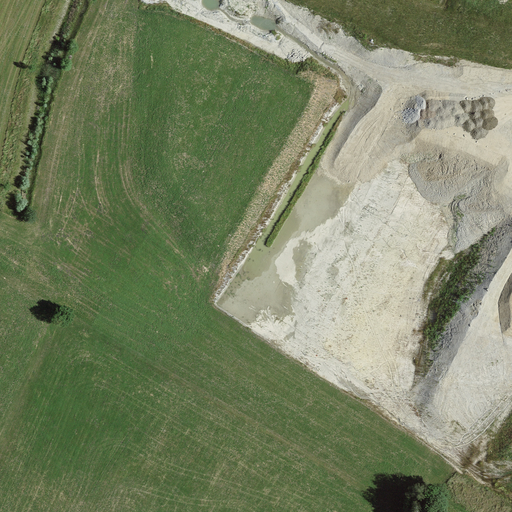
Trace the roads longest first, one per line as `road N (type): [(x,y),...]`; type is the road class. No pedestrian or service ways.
road 1 (track): [(0,222),(59,317),(0,445)]
road 2 (track): [(49,0),(27,55),(0,180)]
